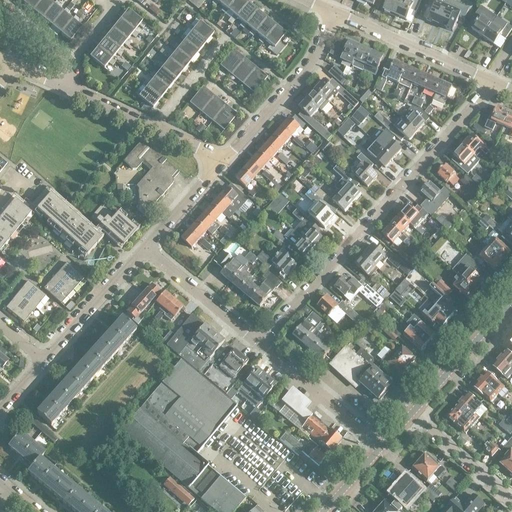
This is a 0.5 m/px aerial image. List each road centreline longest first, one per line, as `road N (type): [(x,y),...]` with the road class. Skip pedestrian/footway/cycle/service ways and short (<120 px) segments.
road 1 (residential): [(260,345),(493,84)]
road 2 (residential): [(219,164),(15,66)]
road 3 (residential): [(219,164),(315,57),(338,15)]
road 4 (residential): [(493,84),(338,15)]
road 5 (residential): [(381,448),(260,345)]
road 6 (residential): [(40,358),(146,247)]
road 7 (residential): [(260,345),(146,247)]
road 8 (tertiary): [(414,414),(511,305)]
road 9 (residential): [(511,498),(414,414)]
